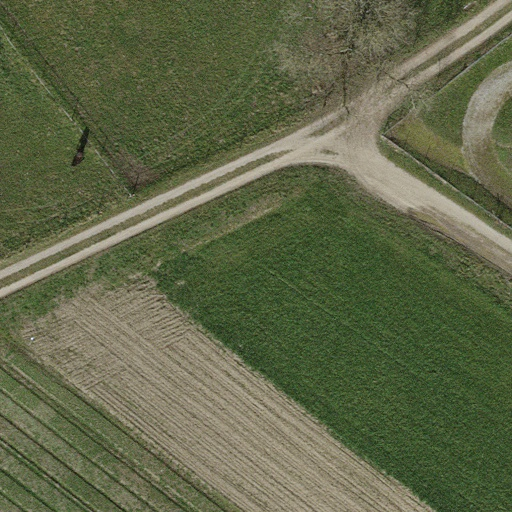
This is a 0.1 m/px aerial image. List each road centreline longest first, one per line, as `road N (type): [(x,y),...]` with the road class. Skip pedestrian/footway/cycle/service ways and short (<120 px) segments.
road 1 (track): [(511,257),(329,139),(0,285)]
road 2 (track): [(511,6),(329,139)]
